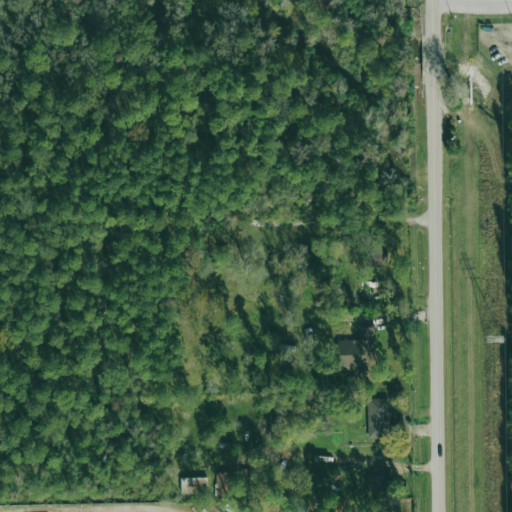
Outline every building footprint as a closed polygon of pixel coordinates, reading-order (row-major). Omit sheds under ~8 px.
[(360,339),(337,340),(338,369),(375,368),(374,326),(360,326),(360,339)] [(368,439),(389,438),(388,398),(367,398),(368,439)] [(215,494),(230,495),(231,472),(215,471),(215,494)] [(367,490),(384,490),(385,475),(367,475),(367,490)] [(180,477),(180,493),(207,493),(207,477),(180,477)]
